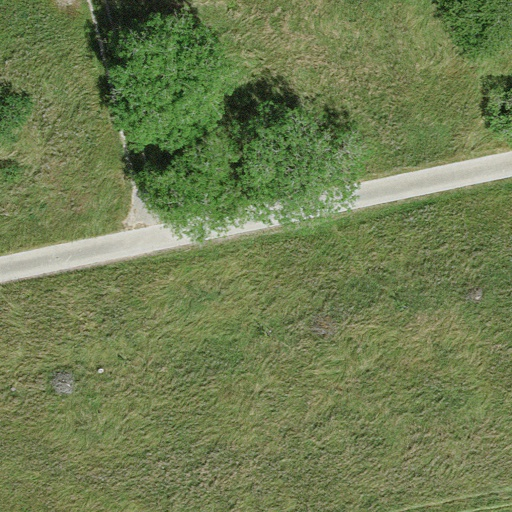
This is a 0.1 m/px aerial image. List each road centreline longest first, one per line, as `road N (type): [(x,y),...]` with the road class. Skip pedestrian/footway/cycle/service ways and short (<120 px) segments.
road 1 (track): [(511,165),(0,271)]
road 2 (track): [(94,0),(156,239)]
